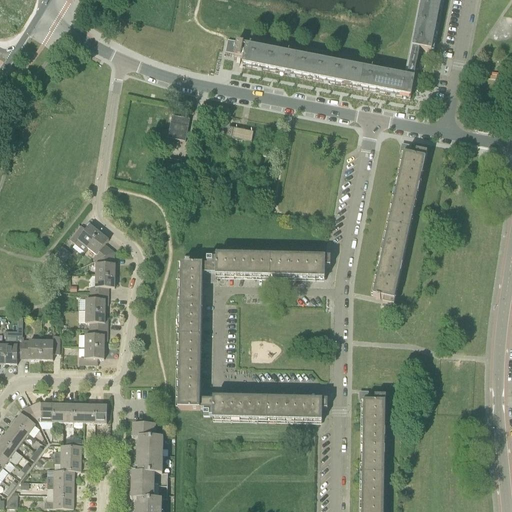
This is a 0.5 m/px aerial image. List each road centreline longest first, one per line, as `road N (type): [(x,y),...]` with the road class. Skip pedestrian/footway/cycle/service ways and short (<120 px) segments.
road 1 (residential): [(340,391),(217,389),(219,292),(340,295)]
road 2 (residential): [(117,384),(129,364),(133,268),(98,215),(116,59)]
road 3 (unclassified): [(373,120),(184,85),(116,59)]
road 4 (unclassified): [(507,511),(498,361),(509,273)]
road 5 (residential): [(340,295),(373,120)]
road 6 (residential): [(445,134),(472,0)]
road 7 (residential): [(0,404),(17,382),(117,384)]
road 8 (residential): [(337,511),(340,391)]
